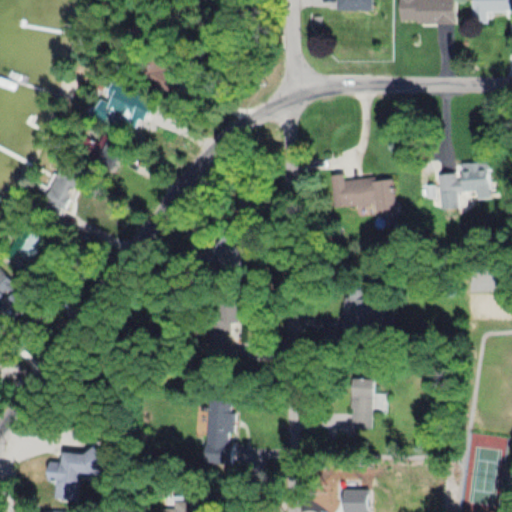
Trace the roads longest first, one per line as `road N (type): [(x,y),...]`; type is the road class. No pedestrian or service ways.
road 1 (residential): [(0,439),(236,125),(294,94),(349,83),(511,82)]
road 2 (residential): [(284,511),(289,0)]
